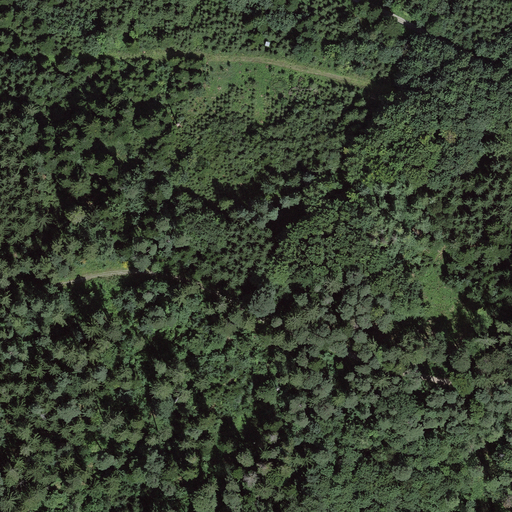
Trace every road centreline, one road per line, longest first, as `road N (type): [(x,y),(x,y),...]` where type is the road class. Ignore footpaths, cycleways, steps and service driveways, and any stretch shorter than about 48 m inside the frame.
road 1 (track): [(0,291),(147,271),(208,288),(309,342),(402,373),(511,381)]
road 2 (track): [(511,119),(283,63),(140,55),(0,63)]
road 3 (track): [(511,79),(356,0)]
